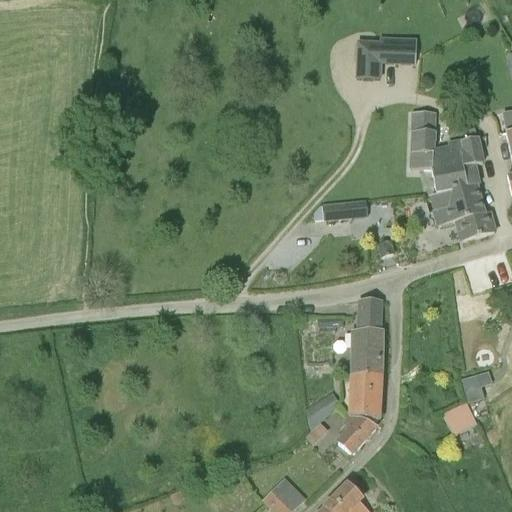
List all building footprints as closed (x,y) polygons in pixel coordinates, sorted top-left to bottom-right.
[(417,70),(418,43),(382,41),(380,67),(417,70)] [(378,84),(380,47),(358,45),(355,82),(378,84)] [(434,154),(436,117),(413,117),(411,171),(432,172),(436,199),(476,188),(471,168),(483,166),(478,141),(461,144),(462,148),(434,154)] [(470,140),(476,139),(475,131),(468,132),(470,140)] [(430,200),(433,210),(438,229),(457,224),(462,244),(494,236),(490,220),(489,221),(480,224),(479,219),(484,217),(476,188),(436,199),(430,200)] [(348,207),(349,221),(367,219),(366,206),(348,207)] [(348,207),(323,209),(324,222),(349,221),(348,207)] [(324,222),(323,209),(319,209),(314,216),(314,223),(324,222)] [(378,247),(382,261),(393,258),(390,244),(378,247)] [(358,334),(380,334),(381,304),(360,305),(358,334)] [(380,334),(358,334),(351,333),(350,378),(381,378),(380,334)] [(475,391),(472,376),(459,379),(463,394),(475,391)] [(378,424),(381,378),(350,378),(348,417),(378,424)] [(333,395),(307,412),(312,433),(339,406),(333,395)] [(467,405),(443,417),(453,439),(477,427),(467,405)] [(376,431),(372,429),(360,422),(349,420),(342,428),(347,431),(336,445),(352,458),(376,431)] [(294,511),(303,503),(289,489),(283,483),(264,502),(274,511),(294,511)] [(363,503),(362,502),(348,487),(323,511),(365,511),(360,506),(363,503)] [(184,502),(181,493),(170,497),(174,506),(184,502)]
